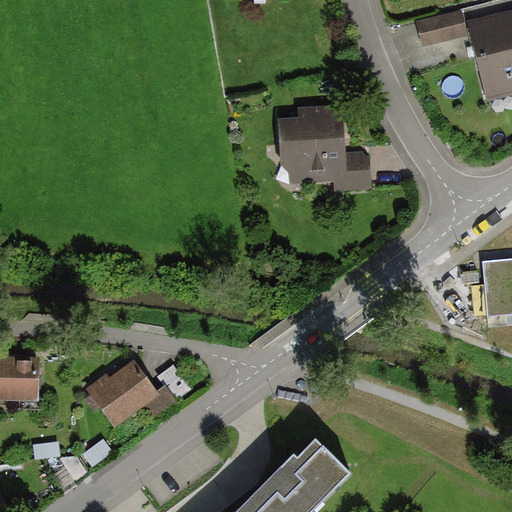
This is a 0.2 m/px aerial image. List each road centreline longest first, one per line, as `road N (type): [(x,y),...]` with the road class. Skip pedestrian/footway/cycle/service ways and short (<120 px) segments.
road 1 (residential): [(467,218),(248,380)]
road 2 (residential): [(0,334),(94,333),(172,344),(228,361),(248,380)]
road 3 (residential): [(467,218),(387,90),(353,0)]
road 4 (residential): [(248,380),(69,511)]
